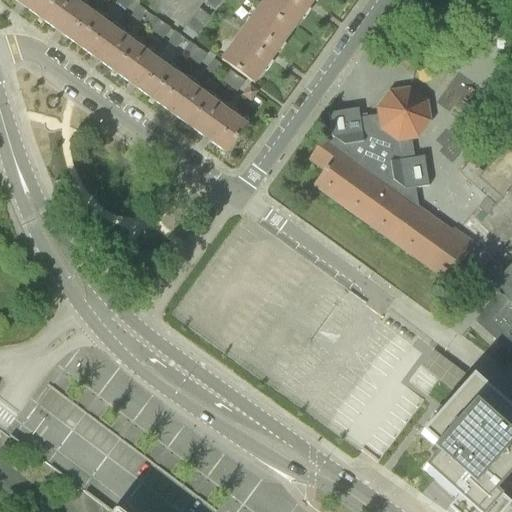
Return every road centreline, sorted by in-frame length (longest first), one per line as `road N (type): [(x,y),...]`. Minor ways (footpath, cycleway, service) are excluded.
road 1 (residential): [(395,511),(136,326)]
road 2 (residential): [(117,349),(178,399),(356,511)]
road 3 (residential): [(239,198),(32,48),(0,41)]
road 4 (residential): [(239,198),(381,0)]
road 5 (residential): [(136,326),(239,198)]
road 6 (residential): [(64,261),(23,191),(0,117)]
